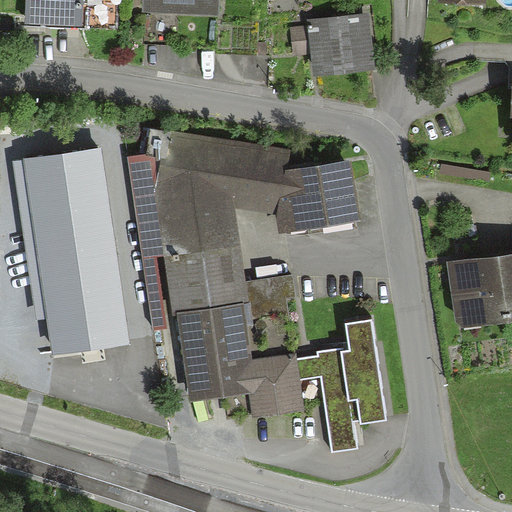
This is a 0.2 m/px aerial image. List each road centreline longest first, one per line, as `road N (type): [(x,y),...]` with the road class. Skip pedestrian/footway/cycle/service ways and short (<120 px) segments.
road 1 (residential): [(0,75),(123,84),(352,126),(375,141),(387,162),(424,409),(417,511)]
road 2 (primary): [(378,511),(0,410)]
